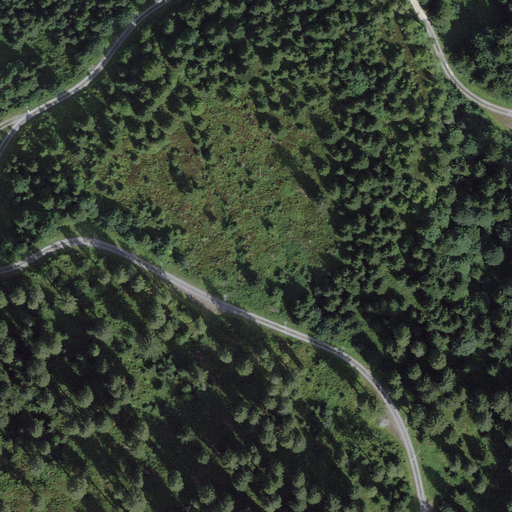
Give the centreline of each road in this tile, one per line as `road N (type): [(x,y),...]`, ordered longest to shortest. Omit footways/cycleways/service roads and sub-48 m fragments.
road 1 (track): [(0,267),(64,240),(100,244),(350,360),(375,380),(400,420),(428,511)]
road 2 (track): [(158,0),(91,75),(21,118),(0,149)]
road 3 (track): [(511,113),(465,92),(447,71),(417,0)]
